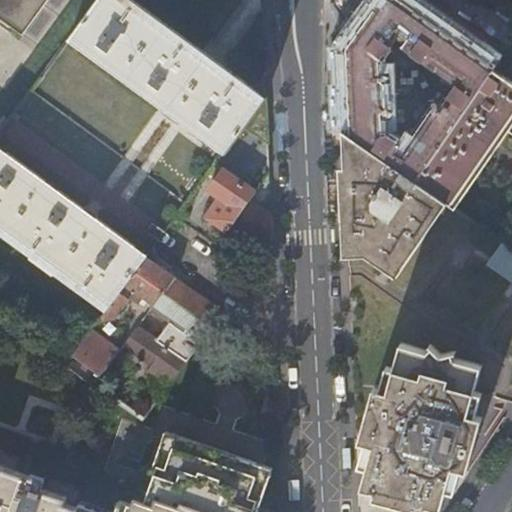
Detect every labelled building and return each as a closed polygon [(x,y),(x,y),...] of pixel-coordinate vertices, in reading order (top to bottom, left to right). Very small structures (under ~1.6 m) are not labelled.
[(0,0),(0,19),(22,36),(47,0),(0,0)] [(98,0),(71,38),(134,85),(224,153),(242,129),(268,148),(266,108),(260,104),(261,100),(229,77),(170,35),(120,0),(98,0)] [(341,123),(341,131),(415,182),(492,70),(498,61),(488,53),(412,0),(411,0),(370,0),(349,31),(337,47),(338,64),(339,82),(340,98),(341,117),(341,123)] [(511,84),(492,70),(415,182),(446,204),(453,209),(507,132),(511,135),(511,84)] [(242,129),(224,153),(215,165),(223,170),(209,190),(213,193),(220,198),(205,218),(226,232),(269,170),(269,159),(268,148),(242,129)] [(347,257),(358,257),(364,257),(394,278),(446,204),(415,182),(341,131),(343,169),(339,170),(341,228),(342,257),(347,257)] [(56,191),(0,150),(0,228),(19,242),(109,308),(120,293),(125,286),(146,258),(147,256),(56,191)] [(270,193),(269,170),(226,232),(241,242),(258,254),(272,234),(271,203),(263,204),(270,193)] [(167,273),(146,258),(125,286),(133,292),(131,296),(141,303),(143,299),(153,306),(174,278),(167,273)] [(101,378),(96,385),(104,390),(115,398),(145,419),(224,313),(198,294),(174,278),(153,306),(151,310),(187,336),(174,353),(142,332),(145,327),(140,324),(125,345),(119,352),(101,378)] [(120,293),(109,308),(105,313),(113,320),(128,300),(120,293)] [(126,329),(113,320),(105,313),(97,324),(119,340),(126,329)] [(92,331),(72,357),(101,378),(119,352),(92,331)] [(366,471),(365,473),(359,496),(359,511),(439,511),(446,491),(454,493),(467,474),(475,444),(482,418),(477,416),(483,393),(475,391),(482,367),(455,359),(452,354),(456,352),(456,349),(442,354),(430,342),(429,344),(432,347),(428,351),(402,344),(395,370),(393,369),(387,367),(380,390),(373,388),(356,444),(357,467),(361,470),(366,471)] [(271,440),(280,422),(267,395),(260,416),(271,440)] [(165,432),(161,444),(176,449),(180,438),(165,432)] [(108,511),(79,502),(77,509),(75,511),(247,511),(249,508),(258,511),(268,482),(253,476),(257,464),(180,438),(176,449),(161,444),(151,473),(154,475),(160,476),(153,496),(147,494),(144,493),(141,500),(130,505),(118,501),(114,511),(108,511)] [(351,449),(343,449),(343,469),(351,469),(351,449)] [(272,470),(257,464),(253,476),(268,482),(272,470)] [(0,511),(75,511),(77,509),(66,505),(68,499),(43,490),(46,481),(31,475),(31,478),(15,472),(0,467),(0,511)] [(154,475),(147,494),(153,496),(160,476),(154,475)] [(302,485),(294,485),(295,500),(302,500),(302,485)]
